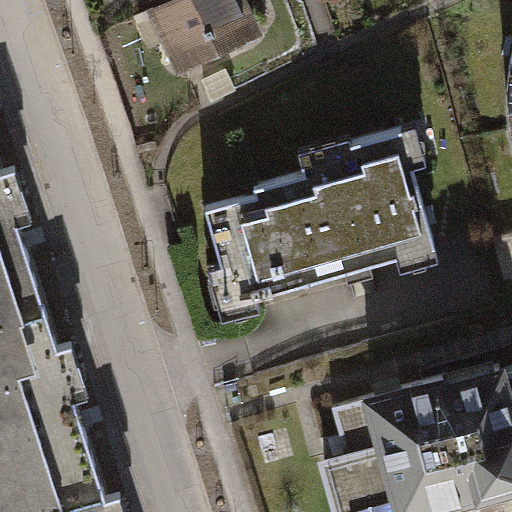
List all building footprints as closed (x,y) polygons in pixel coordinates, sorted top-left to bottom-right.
[(164,0),(151,6),(139,11),(167,74),(259,33),(244,0),(164,0)] [(511,51),(510,61),(500,108),(510,153),(511,156),(511,51)] [(254,192),(204,207),(231,299),(433,239),(400,126),(356,139),(351,141),(300,156),(303,168),(252,183),(254,192)] [(0,315),(37,304),(0,186),(0,315)] [(0,511),(13,511),(95,488),(37,304),(0,315),(0,511)] [(344,454),(322,460),(336,511),(511,511),(511,364),(502,367),(500,361),(444,377),(442,370),(329,402),(344,454)] [(103,511),(95,488),(13,511),(103,511)]
